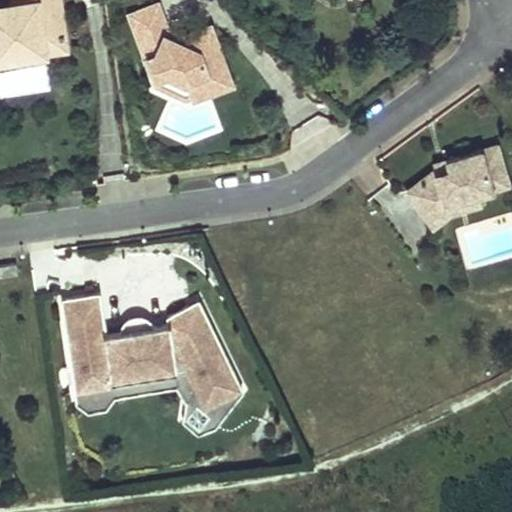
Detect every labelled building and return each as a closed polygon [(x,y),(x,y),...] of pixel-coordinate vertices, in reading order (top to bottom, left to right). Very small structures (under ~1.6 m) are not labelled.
[(0,48),(36,43),(36,37),(52,35),(52,38),(57,37),(53,9),(44,11),(42,0),(5,0),(6,3),(0,4),(0,48)] [(52,0),(42,0),(44,11),(53,9),(52,0)] [(151,0),(122,11),(147,75),(160,70),(178,76),(185,94),(230,77),(208,19),(181,29),(180,31),(161,29),(161,27),(151,0)] [(36,43),(0,48),(0,56),(59,49),(57,37),(52,38),(52,35),(36,37),(36,43)] [(178,76),(160,70),(147,75),(185,94),(178,76)] [(437,169),(408,190),(427,215),(447,201),(477,194),(510,185),(501,147),(451,160),(453,169),(443,172),(437,169)] [(451,160),(436,164),(437,169),(443,172),(453,169),(451,160)] [(447,201),(427,215),(434,224),(453,211),(479,204),(477,194),(447,201)] [(16,261),(0,263),(0,273),(17,271),(16,261)] [(107,335),(102,294),(65,298),(76,390),(114,385),(114,379),(183,371),(188,374),(195,391),(194,395),(187,403),(184,421),(197,433),(214,427),(241,395),(217,342),(206,347),(189,310),(170,319),(170,327),(107,335)] [(200,305),(189,310),(206,347),(217,342),(200,305)] [(114,385),(76,390),(77,399),(89,408),(109,406),(118,395),(178,388),(187,403),(194,395),(195,391),(188,374),(183,371),(114,379),(114,385)]
